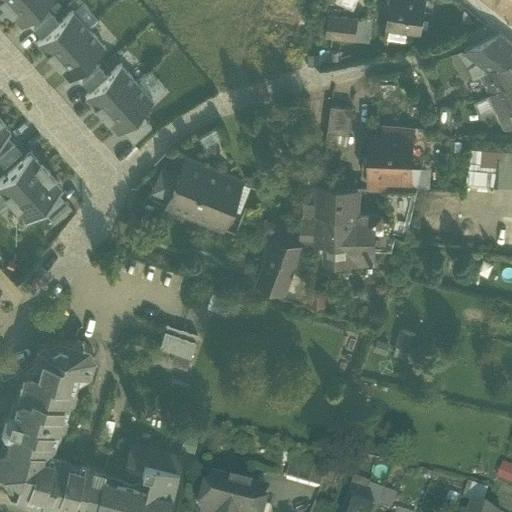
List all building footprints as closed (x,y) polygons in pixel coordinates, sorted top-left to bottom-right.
[(9,0),(4,5),(20,23),(25,19),(43,3),(45,0),(9,0)] [(81,0),(72,8),(88,27),(98,17),(82,0),(81,0)] [(336,0),(353,8),(356,0),(336,0)] [(408,27),(422,29),(426,0),(389,0),(386,23),(408,27)] [(25,19),(32,28),(50,11),(43,3),(25,19)] [(52,58),(88,27),(72,8),(59,21),(41,37),(36,41),(52,58)] [(50,11),(32,28),(41,37),(59,21),(50,11)] [(357,20),(356,36),(356,39),(370,40),(372,19),(357,17),(357,20)] [(350,19),(328,18),(327,34),(348,35),(350,19)] [(357,20),(350,19),(348,35),(356,36),(357,20)] [(408,27),(386,23),(385,37),(406,40),(408,27)] [(88,27),(52,58),(68,76),(73,72),(91,56),(104,44),(88,27)] [(478,60),(489,68),(505,60),(511,57),(511,41),(500,33),(464,49),(478,60)] [(452,53),(462,77),(472,72),(470,65),(478,60),(464,49),(452,53)] [(73,72),(81,81),(98,65),(91,56),(73,72)] [(480,72),(490,94),(511,83),(511,74),(505,60),(489,68),(480,72)] [(100,112),(136,80),(120,62),(107,74),(89,90),(84,94),(100,112)] [(98,65),(81,81),(89,90),(107,74),(98,65)] [(136,80),(152,98),(164,87),(148,69),(136,80)] [(136,80),(100,112),(116,130),(120,127),(137,111),(152,98),(136,80)] [(511,83),(490,94),(500,116),(511,110),(511,83)] [(327,130),(349,132),(352,106),(331,104),(327,130)] [(440,128),(451,129),(452,107),(441,106),(440,120),(440,128)] [(511,110),(500,116),(505,127),(511,124),(511,110)] [(151,126),(137,111),(120,127),(133,142),(151,126)] [(0,118),(0,137),(5,133),(10,129),(0,118)] [(429,120),(428,128),(440,128),(440,120),(429,120)] [(393,136),(394,124),(382,122),(382,135),(393,136)] [(412,137),(413,137),(414,126),(394,124),(393,136),(412,137)] [(216,126),(199,136),(205,146),(222,136),(216,126)] [(0,137),(0,153),(13,142),(5,133),(0,137)] [(369,174),(410,176),(410,167),(412,137),(393,136),(382,135),(371,135),(369,174)] [(21,151),(13,142),(0,153),(0,163),(3,167),(21,151)] [(484,150),(483,159),(497,161),(498,151),(484,150)] [(0,190),(10,201),(45,169),(29,151),(0,177),(0,190)] [(511,151),(498,151),(497,161),(497,164),(494,186),(511,187),(511,151)] [(173,187),(228,209),(229,207),(239,182),(240,180),(185,157),(177,176),(173,187)] [(397,219),(409,220),(417,186),(420,172),(421,167),(410,167),(410,176),(409,188),(398,187),(397,202),(392,202),(392,217),(397,219)] [(432,167),(421,167),(420,172),(417,186),(430,187),(432,167)] [(268,168),(268,178),(290,178),(289,168),(268,168)] [(45,169),(10,201),(26,219),(39,207),(57,191),(62,187),(45,169)] [(165,206),(220,229),(228,209),(173,187),(177,176),(161,170),(154,190),(169,196),(165,206)] [(243,174),(240,180),(239,182),(250,186),(254,187),(259,176),(243,174)] [(398,187),(409,188),(410,176),(369,174),(368,186),(398,187)] [(250,186),(239,182),(229,207),(240,211),(250,186)] [(316,185),(315,214),(333,214),(333,217),(350,217),(350,211),(356,211),(356,210),(356,186),(316,185)] [(0,209),(10,201),(0,190),(0,209)] [(71,206),(57,191),(39,207),(53,222),(71,206)] [(305,228),(314,228),(315,201),(306,200),(305,228)] [(373,210),(356,210),(356,211),(350,211),(350,217),(333,217),(333,214),(315,214),(314,243),(328,243),(328,256),(356,256),(368,256),(368,262),(374,262),(374,256),(374,246),(390,246),(397,219),(392,217),(380,216),(379,214),(376,211),(373,210)] [(257,283),(284,293),(301,244),(275,235),(257,283)] [(206,307),(228,315),(235,295),(212,288),(206,307)] [(159,345),(190,356),(197,333),(181,328),(179,334),(167,330),(169,324),(166,323),(159,345)] [(181,328),(169,324),(167,330),(179,334),(181,328)] [(397,344),(410,348),(415,333),(401,329),(397,344)] [(60,504),(78,509),(82,498),(91,463),(81,461),(75,465),(69,463),(66,457),(50,452),(54,436),(58,433),(67,400),(63,393),(59,392),(64,373),(69,375),(80,377),(87,373),(93,352),(89,344),(56,335),(40,345),(37,355),(32,358),(29,369),(22,372),(16,396),(18,400),(16,408),(11,406),(9,408),(4,411),(0,425),(4,432),(6,433),(2,446),(0,447),(0,481),(1,482),(5,489),(23,494),(27,500),(54,507),(60,504)] [(391,342),(378,338),(374,350),(387,354),(391,342)] [(63,393),(67,400),(71,387),(67,380),(69,375),(64,373),(59,392),(63,393)] [(11,398),(9,408),(11,406),(16,408),(18,400),(16,396),(11,398)] [(177,468),(176,470),(178,471),(183,454),(130,440),(125,460),(142,465),(143,460),(177,468)] [(286,481),(320,491),(327,468),(292,458),(286,481)] [(143,460),(142,465),(140,470),(148,472),(145,485),(171,492),(176,470),(177,468),(143,460)] [(101,473),(103,467),(103,465),(91,462),(91,463),(82,498),(94,501),(101,473)] [(511,468),(503,465),(497,479),(511,484),(511,468)] [(101,473),(120,479),(122,472),(103,467),(101,473)] [(118,511),(165,511),(171,492),(145,485),(144,490),(119,484),(120,479),(101,473),(94,501),(93,505),(115,511),(118,511)] [(145,485),(120,479),(119,484),(144,490),(145,485)] [(355,483),(350,495),(365,501),(370,489),(355,483)] [(264,511),(268,498),(215,484),(211,500),(209,499),(207,500),(203,511),(264,511)] [(488,491),(468,485),(462,502),(482,509),(488,491)] [(370,489),(365,501),(379,506),(384,494),(370,489)] [(385,491),(384,494),(379,506),(392,511),(398,497),(385,491)] [(363,511),(376,511),(379,506),(365,501),(350,495),(343,511),(354,511),(356,509),(363,511)]
